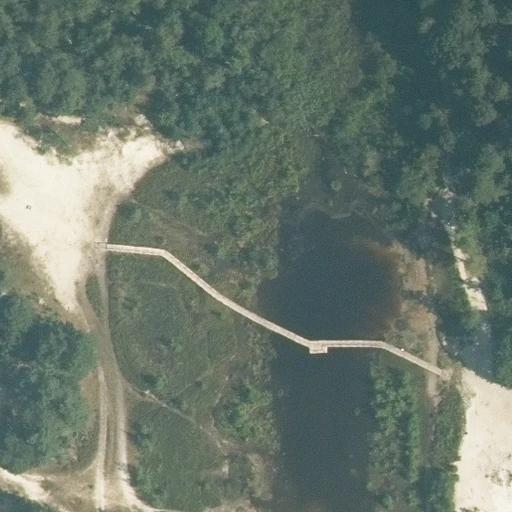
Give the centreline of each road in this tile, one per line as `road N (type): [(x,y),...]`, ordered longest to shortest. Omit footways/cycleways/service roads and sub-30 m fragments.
road 1 (track): [(442,202),(483,337),(479,433),(490,511)]
road 2 (track): [(442,202),(452,112),(422,0)]
